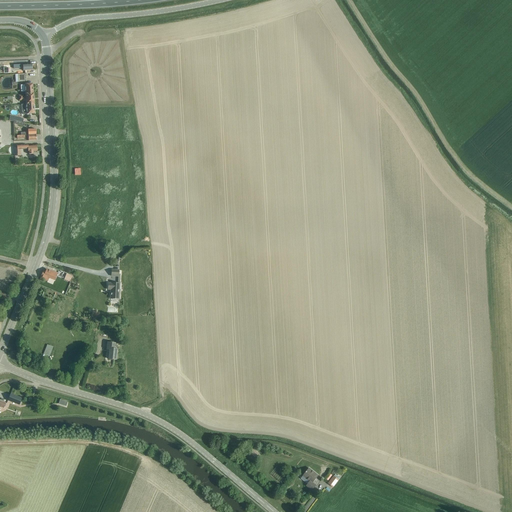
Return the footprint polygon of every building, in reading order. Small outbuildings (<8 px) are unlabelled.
[(33,84),(25,85),(25,95),(26,95),(33,94),(33,84)] [(23,96),(19,96),(19,101),(26,101),(26,104),(34,104),(34,94),(33,94),(26,95),(25,95),(26,97),(23,97),(23,96)] [(26,104),(22,105),(22,113),(23,113),(23,114),(27,114),(34,114),(34,104),(26,104)] [(37,152),(37,146),(28,146),(28,145),(14,146),(14,152),(19,152),(19,149),(28,148),(28,152),(29,154),(33,154),(33,152),(37,152)] [(43,272),(41,278),(48,281),(49,278),(55,280),(57,274),(46,269),(45,272),(43,272)] [(111,284),(108,284),(108,290),(111,290),(111,299),(119,300),(120,275),(119,275),(119,271),(112,270),(111,276),(118,277),(118,284),(111,284)] [(64,279),(60,290),(66,292),(70,282),(64,279)] [(115,361),(116,350),(115,350),(115,344),(108,343),(107,351),(109,351),(108,360),(115,361)] [(47,345),(43,355),(49,357),(53,347),(47,345)] [(10,395),(8,401),(19,405),(21,399),(10,395)] [(277,467),(273,473),(279,478),(284,473),(277,467)] [(303,476),(301,479),(305,482),(307,479),(310,482),(307,486),(312,491),(316,486),(313,483),(318,476),(309,469),(303,476)] [(333,488),(341,478),(336,475),(334,477),(334,476),(328,484),(333,488)]
